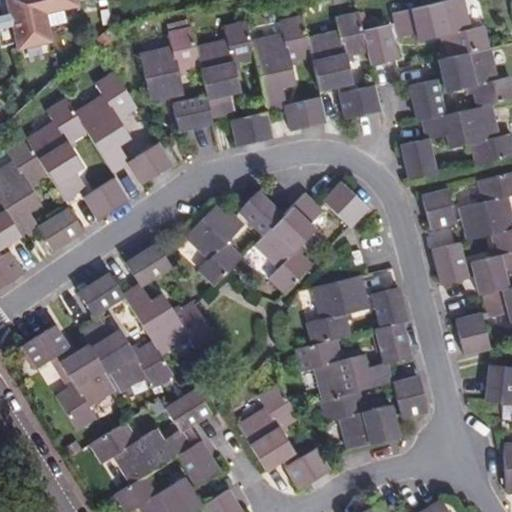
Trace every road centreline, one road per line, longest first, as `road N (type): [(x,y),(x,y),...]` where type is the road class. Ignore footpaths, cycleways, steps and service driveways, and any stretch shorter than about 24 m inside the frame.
road 1 (residential): [(449,446),(397,221),(384,192),(332,159),(240,164),(199,180),(0,319)]
road 2 (residential): [(449,446),(315,511)]
road 3 (residential): [(0,398),(68,511)]
